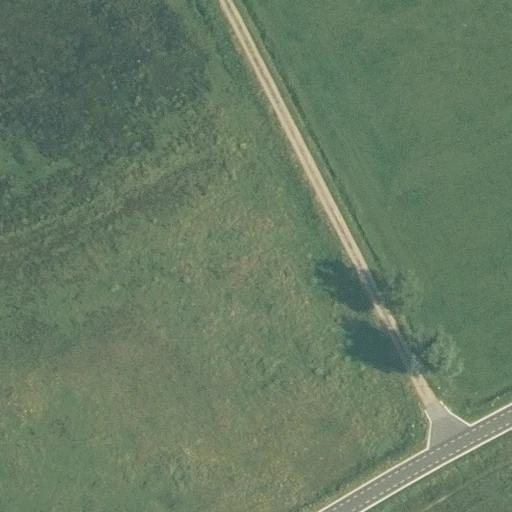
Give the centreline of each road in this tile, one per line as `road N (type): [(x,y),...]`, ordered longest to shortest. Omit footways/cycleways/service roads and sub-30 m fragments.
road 1 (track): [(451,447),(223,0)]
road 2 (unclassified): [(343,511),(511,416)]
